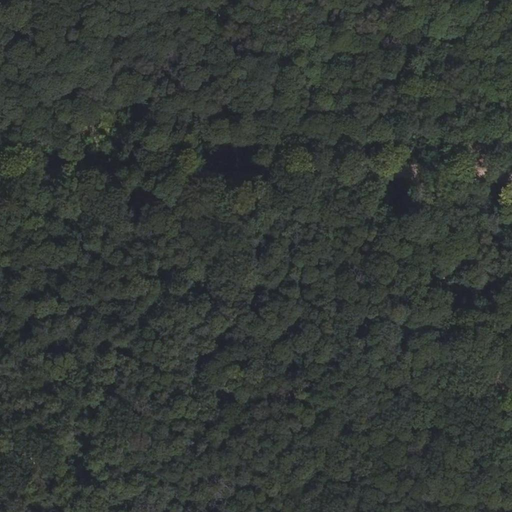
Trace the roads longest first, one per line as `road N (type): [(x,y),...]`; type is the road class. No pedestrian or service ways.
road 1 (track): [(0,179),(300,181)]
road 2 (track): [(300,181),(511,180)]
road 3 (track): [(188,0),(299,73),(343,117)]
